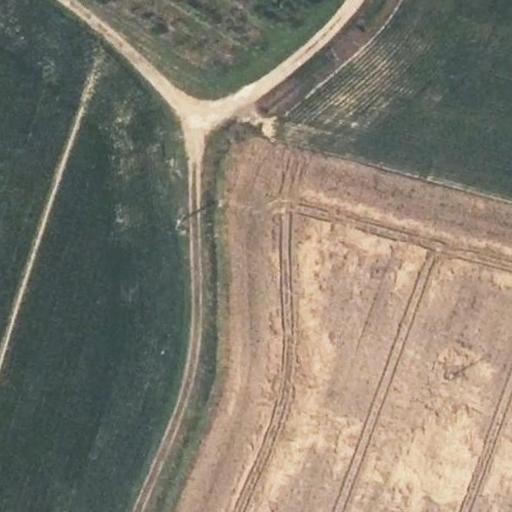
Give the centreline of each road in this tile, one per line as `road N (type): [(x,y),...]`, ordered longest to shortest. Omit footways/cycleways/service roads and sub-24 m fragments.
road 1 (track): [(354,0),(310,48),(204,122),(195,166),(190,395),(140,511)]
road 2 (track): [(65,0),(204,122)]
